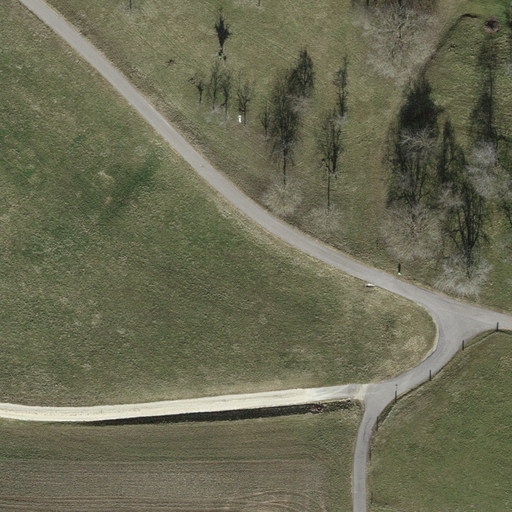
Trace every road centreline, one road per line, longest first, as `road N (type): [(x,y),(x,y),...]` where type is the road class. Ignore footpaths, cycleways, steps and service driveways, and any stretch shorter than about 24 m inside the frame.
road 1 (track): [(469,309),(342,264),(263,218),(30,0)]
road 2 (track): [(0,410),(69,422),(331,393),(376,401),(449,355),(469,309)]
